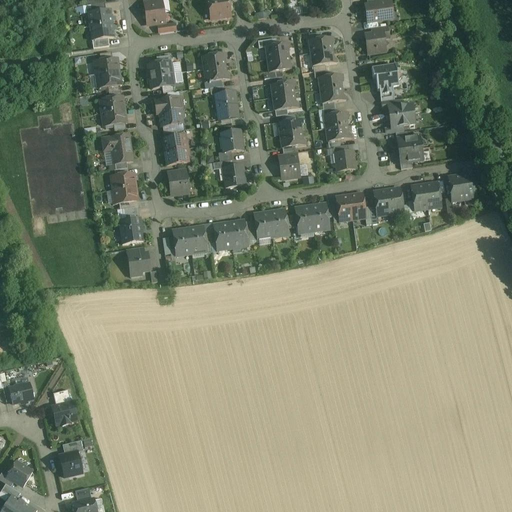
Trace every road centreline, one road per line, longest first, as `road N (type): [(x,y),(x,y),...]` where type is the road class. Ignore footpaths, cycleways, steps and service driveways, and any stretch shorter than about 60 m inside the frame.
road 1 (residential): [(240,33),(246,110),(260,126),(268,198)]
road 2 (residential): [(162,210),(151,180),(153,147),(140,124),(133,45)]
road 3 (residential): [(499,161),(449,0)]
road 4 (residential): [(345,20),(375,182)]
road 5 (residential): [(375,182),(499,161)]
road 6 (residential): [(0,422),(42,440),(55,511)]
